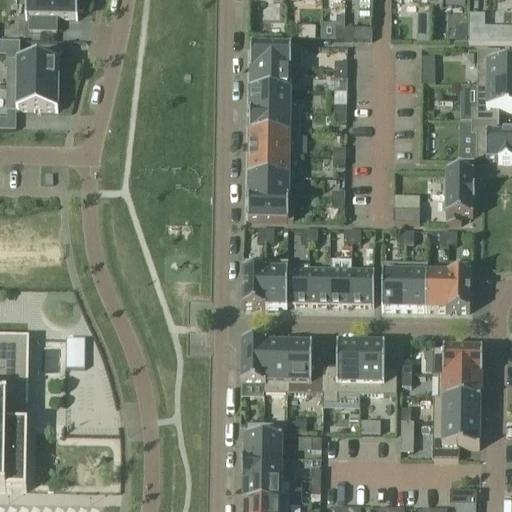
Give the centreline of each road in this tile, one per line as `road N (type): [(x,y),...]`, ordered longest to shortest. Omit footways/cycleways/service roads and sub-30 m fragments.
road 1 (residential): [(227,0),(219,328)]
road 2 (residential): [(219,328),(498,332)]
road 3 (residential): [(216,511),(219,328)]
road 4 (residential): [(494,511),(498,332)]
road 5 (residential): [(126,0),(91,159)]
